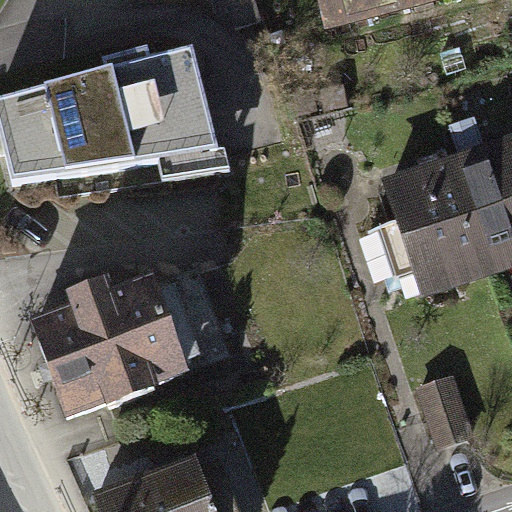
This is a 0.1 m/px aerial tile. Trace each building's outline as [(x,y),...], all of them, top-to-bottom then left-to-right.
[(319,0),(330,42),(496,0),(319,0)] [(196,60),(0,105),(0,125),(15,192),(222,161),(196,60)] [(511,147),(389,186),(425,301),(511,274),(511,147)] [(157,280),(41,317),(74,423),(190,386),(157,280)] [(439,450),(458,445),(444,387),(425,392),(439,450)] [(216,511),(199,466),(105,502),(108,511),(216,511)]
